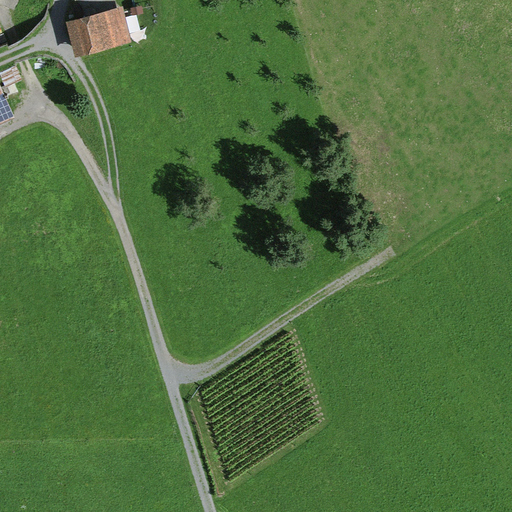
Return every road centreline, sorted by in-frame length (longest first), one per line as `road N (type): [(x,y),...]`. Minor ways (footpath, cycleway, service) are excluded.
road 1 (track): [(213,511),(113,207),(0,12)]
road 2 (track): [(168,366),(193,374),(214,368),(393,251)]
road 3 (track): [(113,207),(110,141),(72,44),(67,0)]
